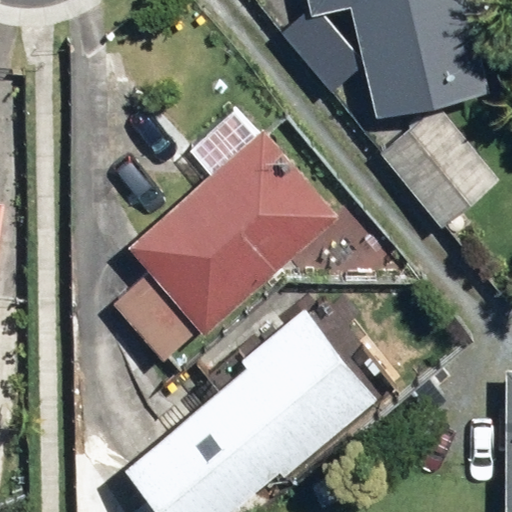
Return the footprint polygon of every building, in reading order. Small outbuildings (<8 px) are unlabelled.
[(306,0),(311,15),(342,7),(360,110),(470,91),(453,0),(306,0)] [(420,107),(376,142),(434,216),(479,181),(420,107)] [(115,245),(143,278),(107,306),(147,359),(186,330),(191,336),(330,222),(255,130),(115,245)] [(0,300),(6,256),(0,255),(10,190),(0,188),(0,300)] [(112,466),(147,511),(220,511),(366,401),(303,320),(112,466)] [(511,511),(511,365),(493,366),(493,511),(511,511)]
